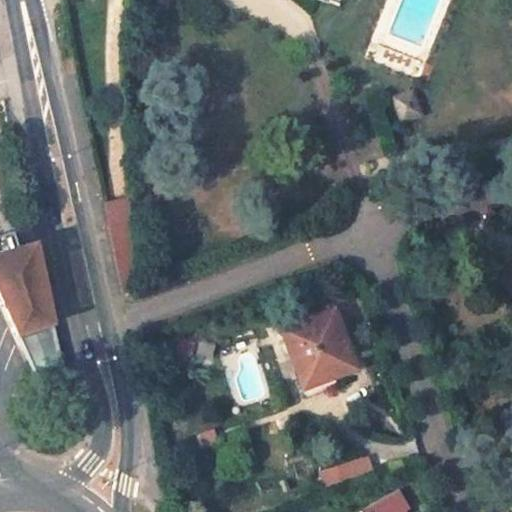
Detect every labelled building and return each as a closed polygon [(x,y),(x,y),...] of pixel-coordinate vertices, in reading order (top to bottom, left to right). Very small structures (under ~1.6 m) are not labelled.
[(327,11),(331,0),(320,0),(317,7),(327,11)] [(390,100),(398,124),(418,117),(409,93),(390,100)] [(131,268),(125,236),(109,241),(116,272),(131,268)] [(23,241),(0,249),(0,314),(29,377),(54,367),(23,241)] [(511,262),(497,275),(511,291),(511,262)] [(131,268),(116,272),(125,314),(138,309),(134,268),(131,268)] [(337,314),(283,335),(303,388),(296,391),(303,404),(337,392),(333,384),(360,374),(337,314)] [(402,511),(396,495),(366,511),(402,511)]
